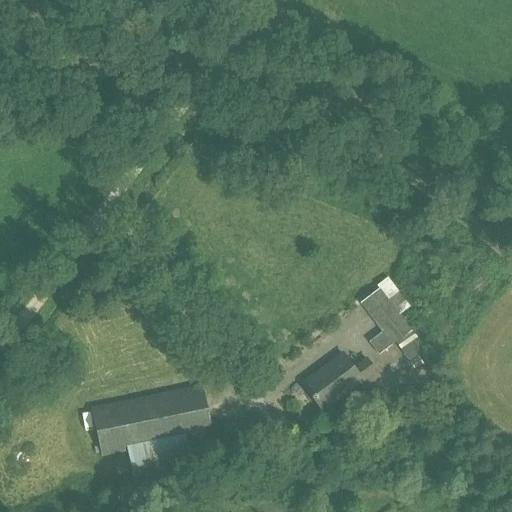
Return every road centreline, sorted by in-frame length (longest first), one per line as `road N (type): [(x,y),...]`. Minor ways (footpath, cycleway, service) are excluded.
road 1 (track): [(511,259),(375,152),(211,71),(154,56),(0,75)]
road 2 (track): [(0,348),(263,0)]
